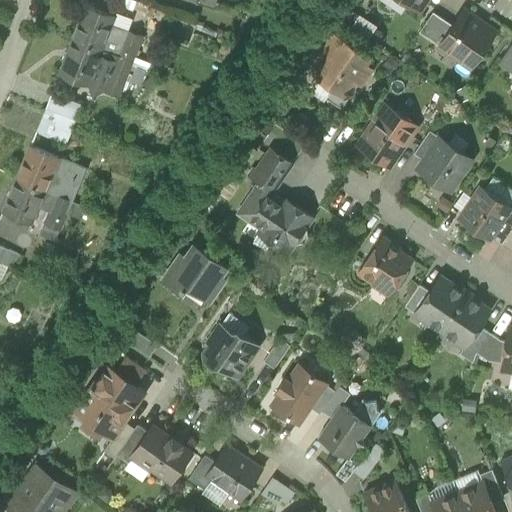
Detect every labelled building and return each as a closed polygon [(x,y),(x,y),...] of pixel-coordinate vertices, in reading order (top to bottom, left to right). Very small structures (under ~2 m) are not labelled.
[(402,0),(419,11),(426,0),(402,0)] [(86,6),(73,40),(102,51),(113,24),(115,17),(86,6)] [(453,54),(472,67),(496,33),(463,10),(453,25),(439,45),(441,46),(443,44),(454,51),(453,54)] [(419,31),(439,45),(453,25),(433,11),(419,31)] [(102,51),(118,56),(128,30),(113,24),(102,51)] [(128,30),(118,56),(133,62),(143,36),(128,30)] [(337,84),(347,90),(354,80),(360,85),(371,68),(365,64),(369,58),(335,35),(325,49),(329,52),(313,74),(334,89),(337,84)] [(60,74),(89,85),(102,51),(73,40),(60,74)] [(511,43),(499,62),(511,70),(511,43)] [(441,46),(453,54),(454,51),(443,44),(441,46)] [(118,56),(102,51),(89,85),(92,86),(93,89),(98,91),(101,89),(104,91),(118,56)] [(120,96),(133,62),(118,56),(104,91),(120,96)] [(53,94),(47,109),(76,120),(81,106),(53,94)] [(346,120),(356,127),(370,107),(360,100),(346,120)] [(386,102),(375,118),(388,127),(391,121),(412,135),(419,125),(386,102)] [(38,127),(17,178),(54,193),(75,142),(72,141),(79,122),(46,108),(38,127)] [(368,152),(390,168),(412,135),(391,121),(388,127),(375,118),(362,138),(372,145),(368,152)] [(260,149),(271,126),(262,121),(250,145),(260,149)] [(414,153),(424,160),(440,137),(430,130),(414,153)] [(419,168),(450,189),(472,158),(440,137),(424,160),(419,168)] [(357,145),(368,152),(372,145),(362,138),(357,145)] [(258,186),(271,195),(293,163),(271,148),(252,177),(260,182),(258,186)] [(67,213),(73,201),(17,179),(17,178),(2,212),(32,224),(40,206),(50,210),(45,223),(60,230),(67,213)] [(272,241),(288,253),(295,242),(297,243),(304,242),(309,235),(307,228),(306,227),(313,216),(297,205),(293,210),(271,195),(258,186),(240,212),(253,221),(256,216),(265,222),(262,227),(275,236),(272,241)] [(460,218),(490,238),(491,236),(509,211),(511,207),(482,186),(460,218)] [(86,207),(73,201),(67,213),(81,219),(86,207)] [(491,236),(503,243),(511,229),(511,213),(509,211),(491,236)] [(253,221),(262,227),(265,222),(256,216),(253,221)] [(511,229),(503,243),(511,250),(511,229)] [(379,279),(393,289),(413,259),(392,245),(394,243),(384,236),(359,272),(376,284),(379,279)] [(188,286),(209,300),(219,285),(216,283),(227,267),(195,245),(187,257),(182,254),(165,279),(184,292),(188,286)] [(18,254),(5,248),(0,259),(0,262),(8,266),(11,268),(18,254)] [(427,320),(442,331),(468,294),(441,275),(430,291),(416,312),(416,313),(419,309),(429,316),(427,320)] [(405,305),(416,312),(430,291),(420,284),(405,305)] [(491,310),(468,294),(442,331),(456,340),(459,336),(468,342),(465,346),(466,347),(481,325),(491,310)] [(419,309),(416,313),(427,320),(429,316),(419,309)] [(219,363),(237,375),(259,344),(239,330),(233,331),(222,324),(209,343),(211,344),(205,353),(206,359),(214,364),(219,363)] [(119,338),(146,356),(154,343),(128,325),(119,338)] [(474,362),(477,352),(491,332),(481,325),(466,347),(465,346),(460,353),(474,362)] [(511,327),(509,327),(506,340),(502,362),(511,364),(511,327)] [(501,340),(491,332),(477,352),(488,360),(502,362),(506,340),(501,340)] [(266,357),(277,365),(292,343),(281,336),(266,357)] [(459,336),(456,340),(465,346),(468,342),(459,336)] [(126,356),(116,370),(137,384),(147,370),(126,356)] [(114,436),(115,437),(126,421),(133,411),(131,410),(145,390),(137,384),(116,370),(107,364),(75,410),(114,436)] [(272,405),(299,423),(310,406),(312,403),(326,383),(327,382),(300,364),(289,380),(286,377),(278,389),(281,392),(272,405)] [(321,413),(323,410),(337,390),(326,383),(312,403),(310,406),(321,413)] [(146,390),(145,390),(131,410),(133,411),(146,390)] [(347,397),(337,390),(323,410),(333,417),(342,404),(347,397)] [(364,399),(354,412),(372,424),(381,411),(377,408),(376,400),(367,401),(364,399)] [(363,437),(372,424),(354,412),(342,404),(333,417),(319,437),(349,457),(358,444),(364,443),(363,437)] [(102,433),(111,439),(114,436),(75,410),(73,413),(84,421),(82,424),(100,435),(102,433)] [(118,454),(121,450),(136,428),(126,421),(115,437),(114,436),(111,439),(104,450),(116,458),(118,454)] [(139,423),(136,428),(121,450),(131,457),(133,454),(150,430),(139,423)] [(133,454),(168,478),(178,464),(181,466),(191,452),(182,445),(182,443),(174,437),(171,438),(153,425),(150,430),(133,454)] [(365,477),(385,447),(373,439),(354,470),(365,477)] [(212,479),(242,499),(263,469),(227,444),(216,460),(206,474),(212,479)] [(189,477),(205,488),(212,479),(206,474),(216,460),(206,453),(189,477)] [(511,458),(502,463),(511,485),(511,458)] [(11,505),(21,511),(56,511),(57,510),(59,511),(63,511),(76,494),(36,467),(11,505)] [(493,502),(504,497),(503,494),(491,467),(480,472),(484,481),(493,502)] [(276,501),(287,483),(272,474),(261,491),(276,501)] [(366,493),(373,511),(409,511),(397,481),(366,493)] [(484,481),(458,492),(465,511),(496,511),(493,502),(484,481)] [(511,511),(511,490),(503,494),(504,497),(509,511),(511,511)] [(465,511),(458,492),(432,502),(431,502),(435,511),(465,511)] [(416,498),(422,511),(435,511),(431,502),(432,502),(429,493),(416,498)]
